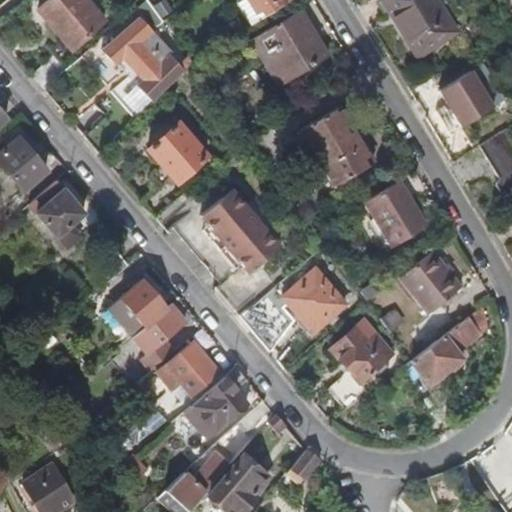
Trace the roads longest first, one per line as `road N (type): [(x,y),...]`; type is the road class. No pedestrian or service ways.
road 1 (residential): [(0,62),(323,437),(370,462)]
road 2 (residential): [(332,0),(511,298)]
road 3 (residential): [(370,462),(454,449),(490,424),(511,380)]
